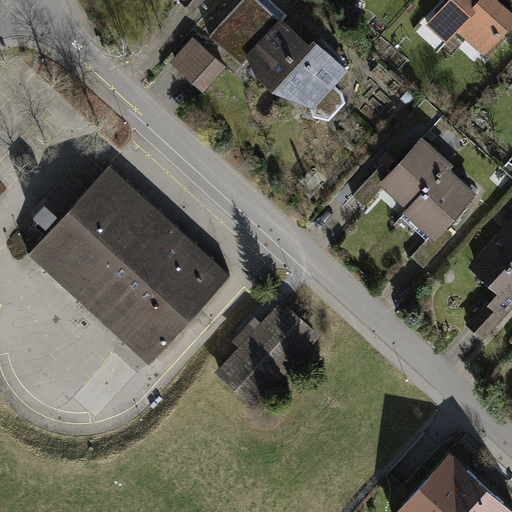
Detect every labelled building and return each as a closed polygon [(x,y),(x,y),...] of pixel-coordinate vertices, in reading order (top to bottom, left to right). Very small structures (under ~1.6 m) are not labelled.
[(245,54),(278,17),(258,0),(239,0),(209,35),(242,65),(249,58),(245,54)] [(450,0),(425,29),(447,48),(456,38),(482,61),(511,27),(511,15),(497,2),(498,0),(450,0)] [(278,17),(245,54),(249,58),(272,88),(313,108),(349,68),(313,36),(309,40),(281,15),(278,17)] [(226,65),(193,36),(170,61),(202,91),(226,65)] [(382,162),(353,195),(365,206),(383,186),(407,207),(403,211),(429,235),(411,256),(425,269),(455,235),(445,226),(478,191),(451,167),(454,164),(421,134),(389,168),(382,162)] [(229,276),(107,166),(61,216),(25,256),(147,366),(229,276)] [(56,211),(43,200),(31,213),(44,224),(56,211)] [(495,297),(511,312),(511,311),(511,208),(502,220),(508,226),(466,271),(495,297)] [(511,312),(495,297),(465,329),(482,345),(511,312)] [(319,333),(281,299),(260,321),(255,316),(231,340),(238,345),(215,370),(252,405),(319,333)] [(511,511),(511,509),(451,452),(394,511),(511,511)]
